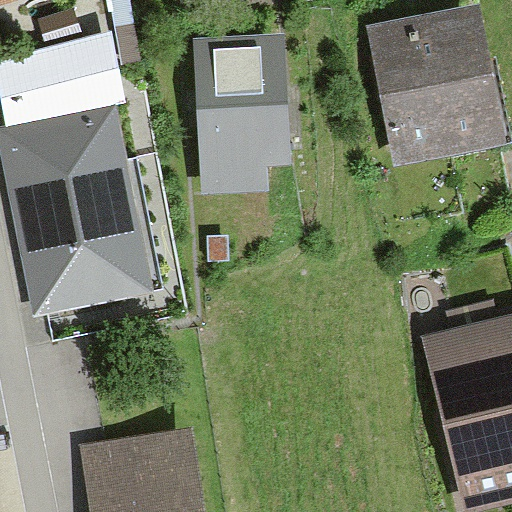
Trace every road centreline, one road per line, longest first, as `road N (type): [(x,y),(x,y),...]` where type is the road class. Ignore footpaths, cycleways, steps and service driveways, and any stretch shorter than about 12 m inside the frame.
road 1 (residential): [(0,284),(43,511)]
road 2 (unknown): [(0,35),(141,0)]
